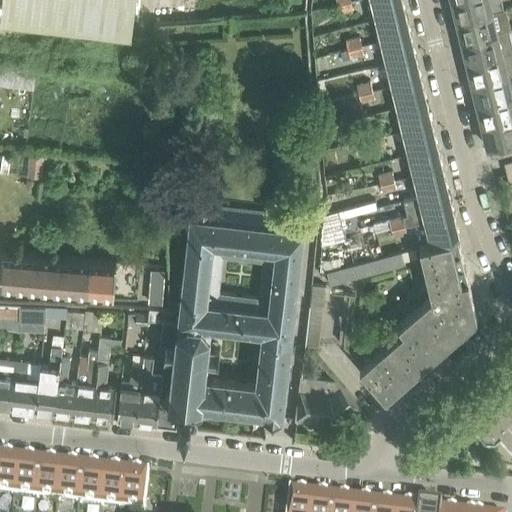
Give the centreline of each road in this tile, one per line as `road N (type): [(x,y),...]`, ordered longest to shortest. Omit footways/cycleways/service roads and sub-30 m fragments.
road 1 (residential): [(382,474),(0,430)]
road 2 (residential): [(424,0),(475,212),(511,297)]
road 3 (unclassified): [(382,474),(385,431),(511,323)]
road 4 (residential): [(511,489),(382,474)]
